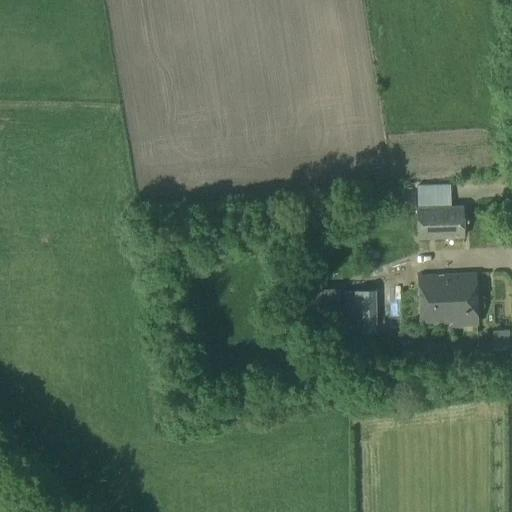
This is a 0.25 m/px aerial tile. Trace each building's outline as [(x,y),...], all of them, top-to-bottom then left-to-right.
[(106,153),(128,148),(122,125),(100,131),(106,153)] [(421,183),(421,200),(454,198),(453,181),(421,183)] [(417,240),(464,239),(464,206),(417,207),(417,240)] [(447,295),(448,321),(452,321),(452,326),(476,325),(474,275),(436,276),(437,296),(447,295)] [(420,322),(448,321),(447,295),(437,296),(436,276),(418,277),(420,322)] [(345,283),(347,323),(379,322),(378,282),(345,283)] [(299,313),(339,313),(339,291),(298,292),(299,313)]
